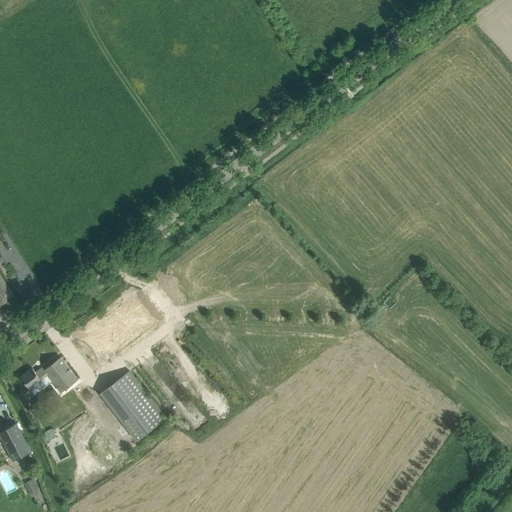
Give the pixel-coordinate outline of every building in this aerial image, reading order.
[(0,277),(0,306),(14,296),(0,277)] [(165,321),(141,290),(78,338),(101,369),(165,321)] [(61,357),(56,360),(44,369),(43,367),(36,372),(33,368),(21,377),(30,388),(48,375),(60,391),(77,378),(61,357)] [(107,387),(100,392),(138,440),(167,418),(129,369),(123,374),(125,377),(109,390),(107,387)] [(48,423),(36,407),(29,412),(42,428),(48,423)] [(116,419),(84,444),(103,468),(135,443),(116,419)] [(31,450),(16,423),(0,431),(0,435),(13,459),(31,450)] [(53,428),(42,433),(46,442),(57,437),(53,428)] [(31,480),(25,483),(33,496),(38,493),(31,480)]
